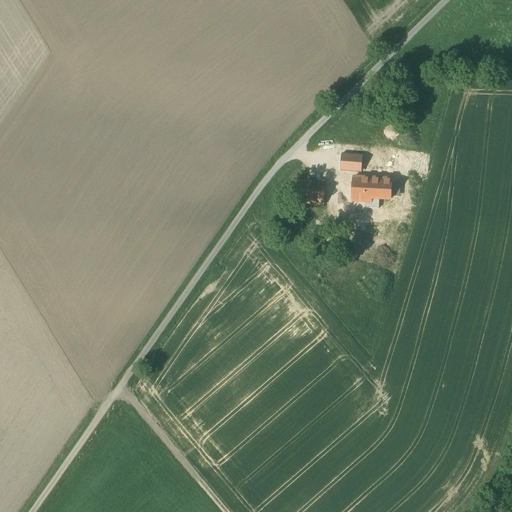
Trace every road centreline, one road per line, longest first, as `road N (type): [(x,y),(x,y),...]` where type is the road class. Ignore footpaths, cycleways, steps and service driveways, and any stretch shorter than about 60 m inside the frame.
road 1 (unclassified): [(32,511),(249,204),(445,0)]
road 2 (track): [(119,389),(226,511)]
